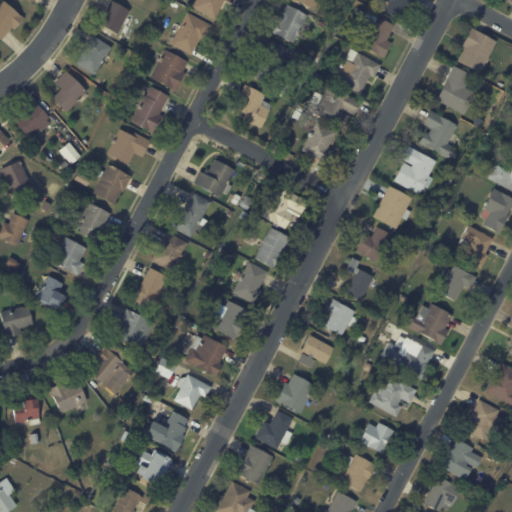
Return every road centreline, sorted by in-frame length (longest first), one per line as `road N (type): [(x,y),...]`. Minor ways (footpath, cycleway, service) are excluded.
road 1 (residential): [(179,511),(453,0)]
road 2 (residential): [(0,369),(45,356),(76,331),(254,0)]
road 3 (residential): [(395,511),(511,278)]
road 4 (residential): [(190,119),(350,200)]
